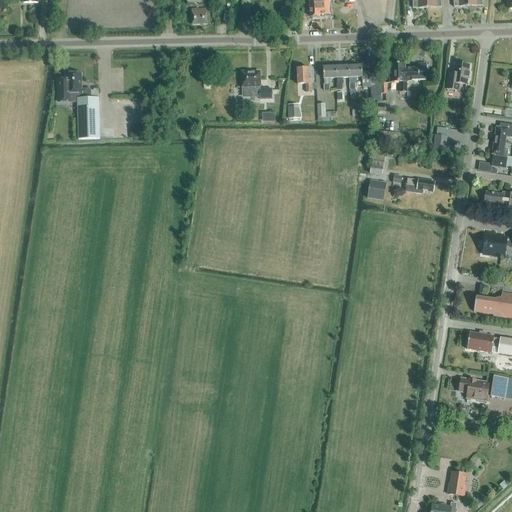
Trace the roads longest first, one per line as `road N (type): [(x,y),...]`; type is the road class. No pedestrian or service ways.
road 1 (tertiary): [(0,45),(488,32)]
road 2 (unclassified): [(413,511),(488,32)]
